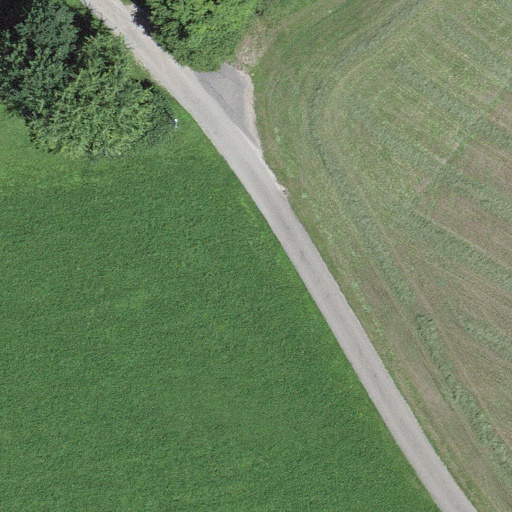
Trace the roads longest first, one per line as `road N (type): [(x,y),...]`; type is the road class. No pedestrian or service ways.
road 1 (residential): [(200,114),(259,185),(456,511)]
road 2 (track): [(94,0),(200,114)]
